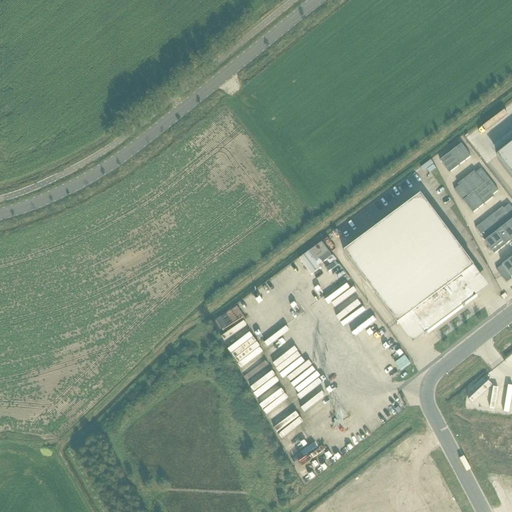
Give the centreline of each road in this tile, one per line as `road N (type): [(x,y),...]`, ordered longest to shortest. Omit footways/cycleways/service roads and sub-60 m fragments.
road 1 (tertiary): [(0,214),(73,187),(145,141),(318,0)]
road 2 (unclassified): [(511,313),(435,369),(429,386),(435,418),(484,511)]
